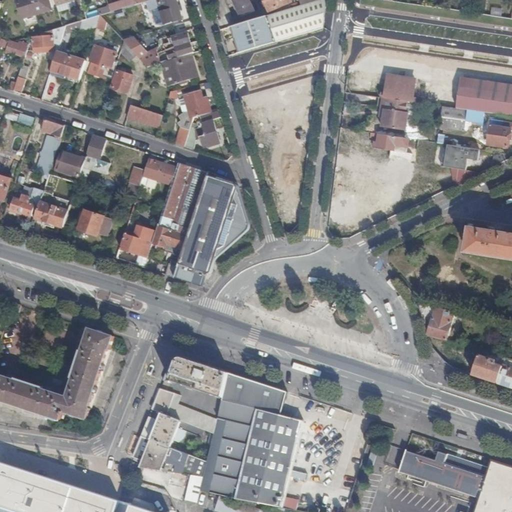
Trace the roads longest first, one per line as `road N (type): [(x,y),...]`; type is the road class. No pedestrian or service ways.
road 1 (primary): [(211,329),(511,427)]
road 2 (residential): [(0,97),(250,180)]
road 3 (residential): [(0,435),(95,445),(107,433),(154,311)]
road 4 (residential): [(250,180),(272,256),(229,285),(211,329)]
road 5 (residential): [(339,28),(511,52)]
road 6 (primary): [(0,260),(154,311)]
